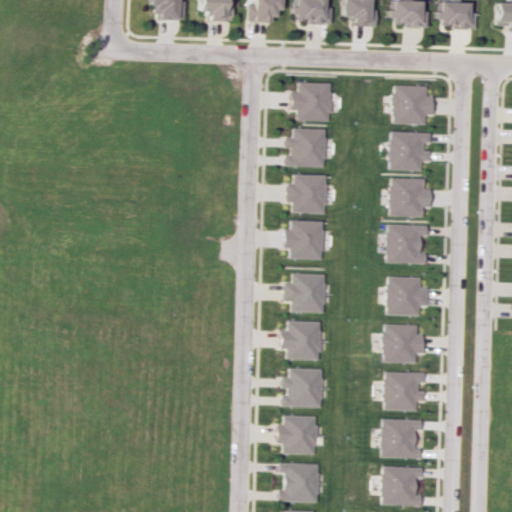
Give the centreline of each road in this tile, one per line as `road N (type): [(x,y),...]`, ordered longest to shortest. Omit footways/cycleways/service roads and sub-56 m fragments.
road 1 (residential): [(234,511),(252,53)]
road 2 (residential): [(462,60),(445,511)]
road 3 (residential): [(474,511),(490,61)]
road 4 (residential): [(111,47),(511,61)]
